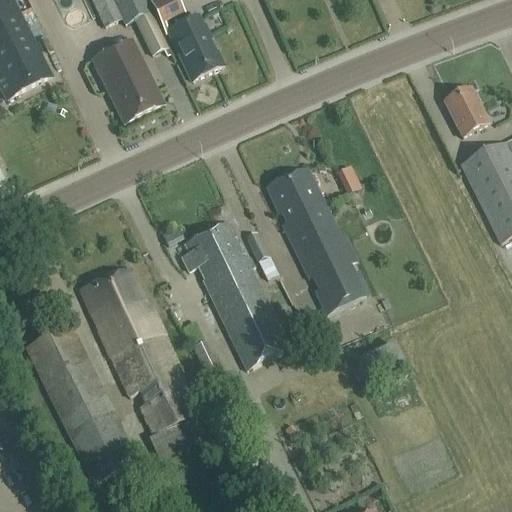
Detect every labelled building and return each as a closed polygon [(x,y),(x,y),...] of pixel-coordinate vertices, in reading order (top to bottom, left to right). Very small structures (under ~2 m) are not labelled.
[(0,0),(0,26),(20,16),(12,0),(0,0)] [(168,52),(142,0),(90,0),(105,30),(122,22),(125,28),(135,23),(153,59),(168,52)] [(170,36),(193,85),(224,70),(216,54),(213,54),(210,46),(211,43),(204,29),(203,29),(198,20),(188,25),(176,0),(148,0),(167,37),(170,36)] [(0,89),(7,103),(53,79),(20,16),(0,26),(0,71),(1,73),(0,73),(0,89)] [(125,128),(164,108),(132,43),(92,63),(125,128)] [(462,141),(489,127),(471,92),(444,105),(462,141)] [(500,247),(511,241),(511,142),(506,146),(461,169),(500,247)] [(341,240),(308,172),(267,191),(277,213),(280,211),(286,223),(282,226),(327,318),(366,301),(351,267),(358,264),(346,239),(341,240)] [(247,263),(229,227),(185,248),(189,258),(182,262),(188,275),(196,272),(227,335),(232,333),(237,344),(233,346),(246,374),(290,353),(251,273),(254,272),(249,261),(247,263)] [(278,278),(269,260),(270,260),(257,234),(245,241),(256,266),(258,265),(267,284),(278,278)] [(150,316),(130,273),(81,293),(128,401),(140,396),(145,406),(140,411),(153,439),(149,441),(160,464),(198,447),(196,443),(205,438),(196,420),(198,419),(180,380),(183,378),(153,314),(150,316)] [(376,323),(356,328),(359,339),(379,334),(376,323)] [(93,490),(130,472),(108,426),(115,423),(70,332),(26,352),(93,490)] [(368,388),(405,369),(395,347),(357,365),(368,388)] [(294,428),(285,432),(290,443),(299,439),(294,428)]
